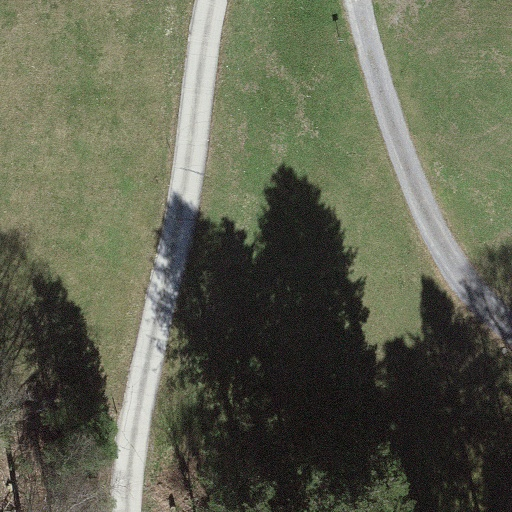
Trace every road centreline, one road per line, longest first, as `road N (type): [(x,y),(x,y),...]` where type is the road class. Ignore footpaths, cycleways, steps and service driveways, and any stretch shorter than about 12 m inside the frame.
road 1 (unclassified): [(226,0),(180,154),(133,511)]
road 2 (track): [(370,0),(383,75),(429,199),(511,312)]
